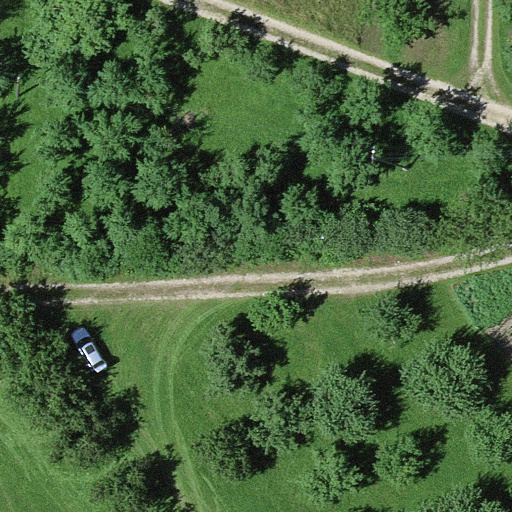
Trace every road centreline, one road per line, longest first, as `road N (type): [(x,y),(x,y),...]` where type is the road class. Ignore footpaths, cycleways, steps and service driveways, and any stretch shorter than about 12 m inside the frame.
road 1 (track): [(511,250),(365,282),(0,295)]
road 2 (track): [(178,0),(511,122)]
